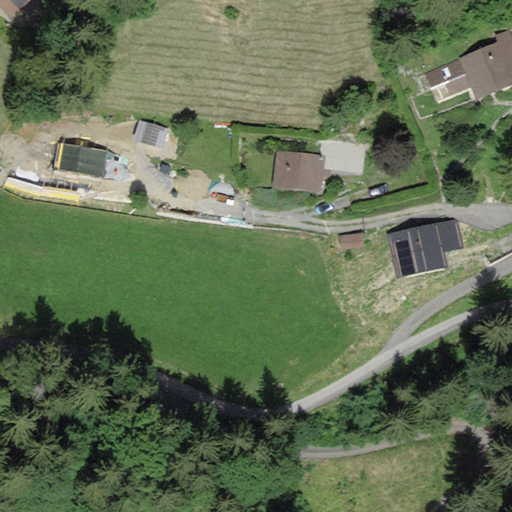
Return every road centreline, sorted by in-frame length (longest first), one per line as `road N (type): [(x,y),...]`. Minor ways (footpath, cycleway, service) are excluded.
road 1 (residential): [(0,344),(92,353),(233,411),(261,414),(317,399),(398,350)]
road 2 (residential): [(266,216),(362,226),(511,212)]
road 3 (residential): [(511,266),(416,320),(398,350)]
road 4 (residential): [(398,350),(511,306)]
